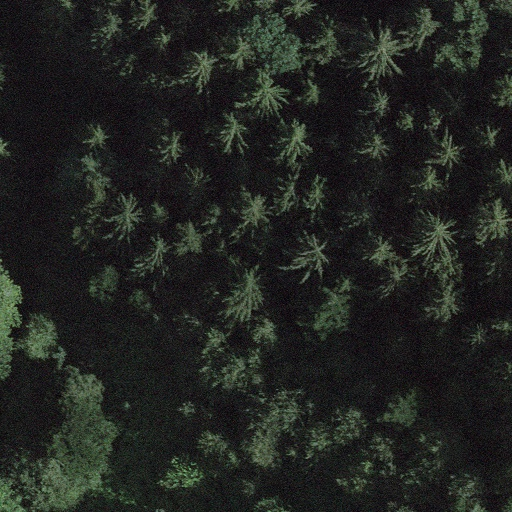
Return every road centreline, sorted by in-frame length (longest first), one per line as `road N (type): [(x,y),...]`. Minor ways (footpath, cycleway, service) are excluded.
road 1 (track): [(0,47),(36,102),(47,202),(0,338)]
road 2 (track): [(0,384),(24,511)]
